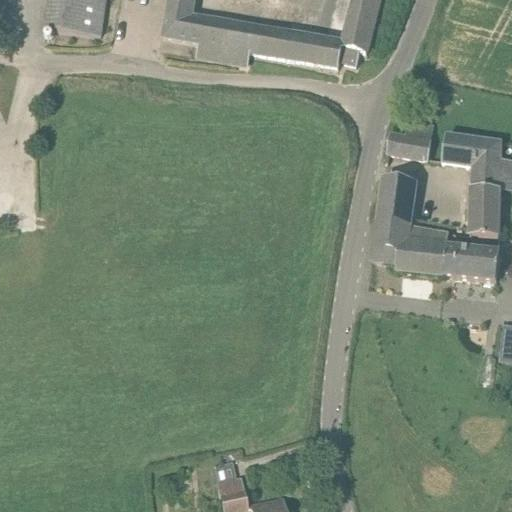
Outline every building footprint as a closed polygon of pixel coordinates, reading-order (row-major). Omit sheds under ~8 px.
[(101,41),(105,0),(49,0),(45,33),(101,41)] [(352,0),(340,48),(193,21),(196,0),(170,0),(163,41),(202,48),(199,60),(245,70),(247,57),(339,75),(340,68),(357,72),(360,59),(367,61),(382,0),(352,0)] [(428,165),(434,128),(413,124),(410,142),(390,139),(387,158),(428,165)] [(470,242),(499,242),(501,194),(511,194),(511,164),(502,164),(502,145),(446,137),(442,167),(473,172),(473,193),(471,193),(470,242)] [(410,230),(414,208),(417,188),(384,183),(377,226),(410,230)] [(449,236),(410,230),(377,226),(372,265),(396,268),(396,275),(497,287),(500,255),(447,249),(449,236)] [(511,328),(509,328),(503,362),(511,363),(511,328)] [(246,511),(241,484),(236,485),(232,465),(213,469),(217,489),(220,511),(246,511)]
